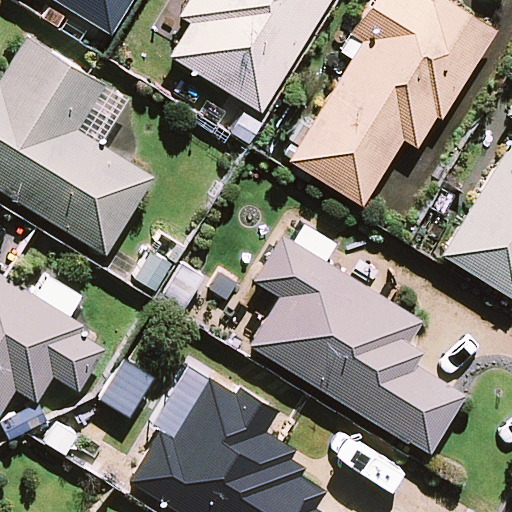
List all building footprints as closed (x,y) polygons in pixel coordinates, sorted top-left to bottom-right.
[(60,0),(107,28),(124,0),(60,0)] [(257,107),(321,0),(184,0),(178,12),(188,18),(167,52),(257,107)] [(398,133),(413,142),(433,108),(439,112),(491,24),(451,0),(365,0),(339,46),(349,52),(287,156),(358,199),(398,133)] [(23,31),(0,67),(0,186),(101,249),(147,174),(96,142),(126,95),(23,31)] [(511,291),(511,95),(503,109),(511,114),(511,131),(439,250),(510,294),(511,291)] [(331,240),(290,214),(251,276),(277,292),(247,340),(423,449),(460,390),(399,352),(420,318),(321,257),(331,240)] [(201,272),(177,258),(157,291),(182,306),(201,272)] [(0,401),(12,382),(33,395),(49,369),(73,384),(101,339),(63,315),(77,292),(46,272),(32,293),(0,272),(0,401)] [(322,511),(306,501),(317,484),(296,471),(306,456),(260,427),(270,410),(208,371),(167,436),(156,429),(127,475),(185,511),(322,511)]
